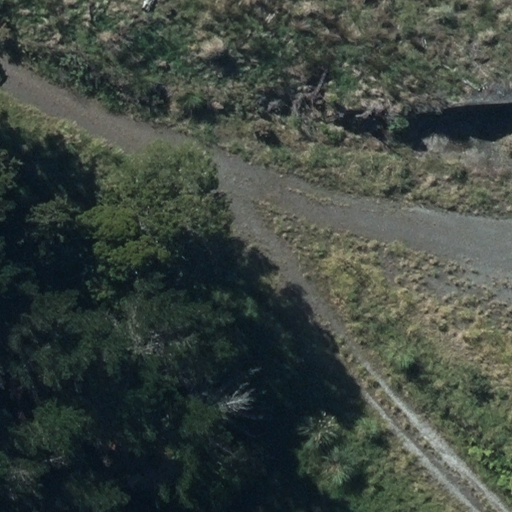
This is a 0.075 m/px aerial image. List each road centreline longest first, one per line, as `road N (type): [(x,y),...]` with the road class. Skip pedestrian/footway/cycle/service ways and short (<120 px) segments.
road 1 (track): [(511,493),(303,279),(230,189),(0,39)]
road 2 (track): [(230,189),(511,228)]
